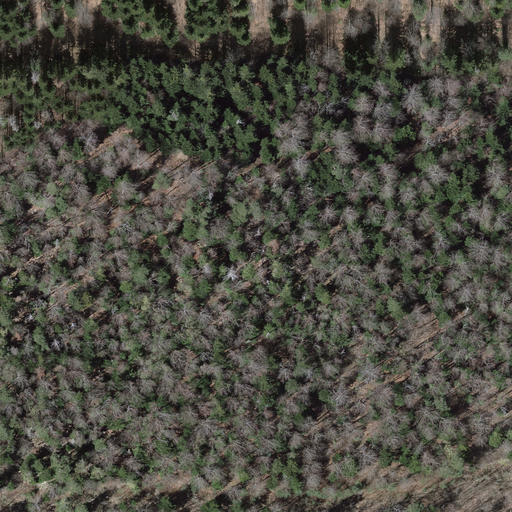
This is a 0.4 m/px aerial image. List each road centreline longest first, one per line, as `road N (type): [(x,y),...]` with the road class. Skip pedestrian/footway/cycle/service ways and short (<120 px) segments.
road 1 (track): [(0,499),(374,495),(511,467)]
road 2 (track): [(0,46),(222,43),(511,19)]
road 3 (track): [(101,141),(207,164),(280,166),(511,124)]
